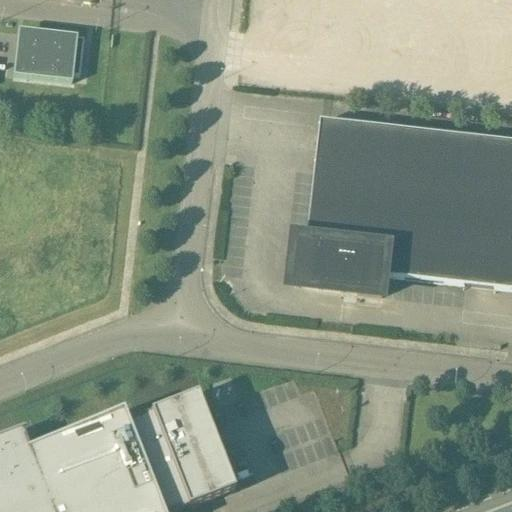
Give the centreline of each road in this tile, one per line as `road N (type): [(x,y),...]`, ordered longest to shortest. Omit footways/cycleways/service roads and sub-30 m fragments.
road 1 (unclassified): [(217,0),(180,338)]
road 2 (unclassified): [(180,338),(511,379)]
road 3 (unknown): [(391,364),(380,432),(368,454),(243,511)]
road 4 (unclassified): [(180,338),(117,343),(0,388)]
